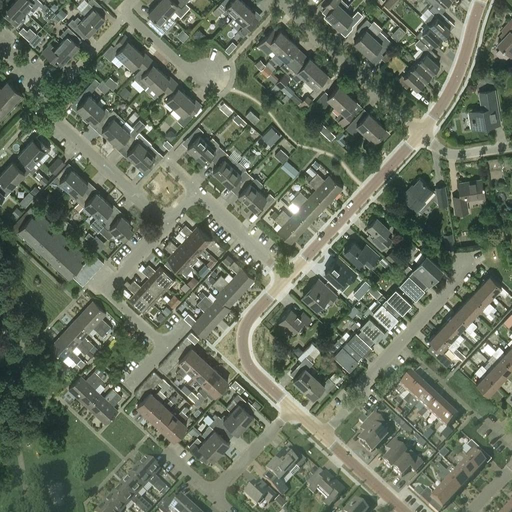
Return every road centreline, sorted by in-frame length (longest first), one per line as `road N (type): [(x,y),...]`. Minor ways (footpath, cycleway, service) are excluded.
road 1 (residential): [(165,223),(46,111),(36,79),(0,50)]
road 2 (residential): [(323,436),(460,278),(462,266)]
road 3 (residential): [(129,386),(164,346),(108,287),(165,223)]
road 4 (unclassified): [(286,277),(420,131)]
road 5 (residential): [(420,131),(287,9)]
road 6 (unclassified): [(293,410),(248,368),(242,348),(247,320),(286,277)]
road 7 (unclassified): [(420,131),(454,82),(482,0)]
road 8 (residential): [(286,277),(194,194)]
